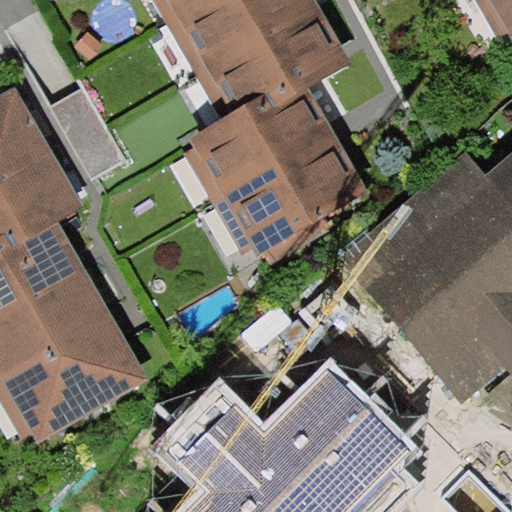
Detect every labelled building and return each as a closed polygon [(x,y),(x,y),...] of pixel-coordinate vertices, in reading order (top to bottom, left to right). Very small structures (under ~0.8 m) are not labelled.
[(299,0),(171,0),(232,125),(194,144),(245,251),(354,199),(305,97),(338,81),(299,0)] [(511,0),(490,0),(506,26),(511,22),(511,0)] [(0,396),(21,441),(127,390),(49,227),(65,219),(12,108),(0,113),(0,396)] [(346,260),(464,397),(507,360),(511,366),(511,163),(485,186),(463,160),(346,260)] [(220,377),(153,445),(199,489),(176,511),(354,511),(419,446),(330,359),(267,423),(220,377)]
